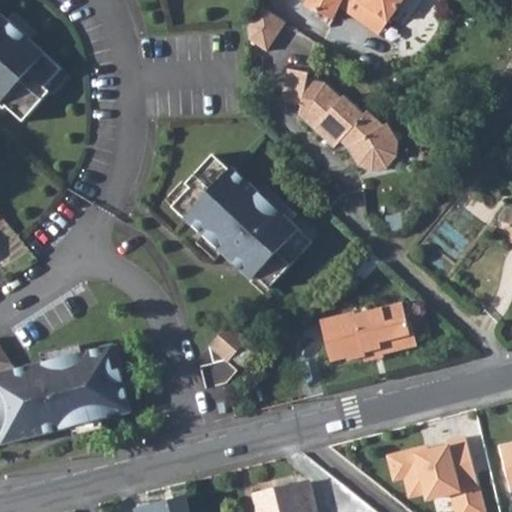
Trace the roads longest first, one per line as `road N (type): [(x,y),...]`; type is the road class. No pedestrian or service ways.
road 1 (residential): [(200,455),(166,331),(143,290),(84,256),(0,313)]
road 2 (residential): [(511,377),(200,455)]
road 3 (residential): [(200,455),(0,507)]
